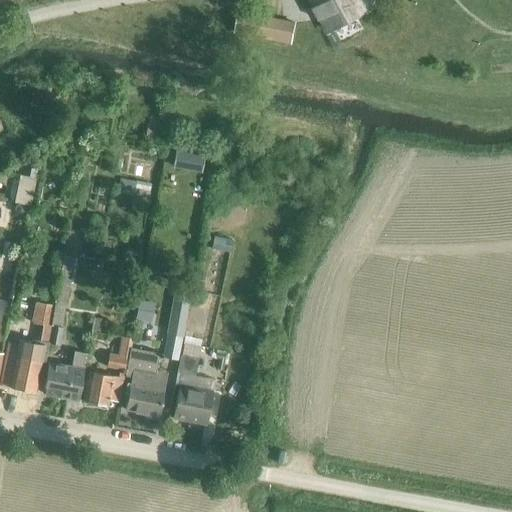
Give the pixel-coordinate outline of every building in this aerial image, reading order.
[(310,0),(328,31),(375,4),(372,0),(310,0)] [(238,12),(234,32),(249,34),(253,15),(238,12)] [(276,39),(276,40),(290,42),(294,23),(280,21),(276,39)] [(47,104),(53,94),(46,90),(40,100),(47,104)] [(155,137),(159,117),(147,115),(142,134),(155,137)] [(34,208),(41,181),(25,176),(17,203),(34,208)] [(118,181),(116,192),(131,195),(146,198),(149,186),(134,183),(134,184),(118,181)] [(20,235),(24,212),(13,210),(9,233),(20,235)] [(214,251),(234,255),(236,242),(216,238),(214,251)] [(49,325),(45,343),(47,343),(58,346),(61,328),(59,327),(72,258),(61,256),(52,305),(49,325)] [(195,298),(203,300),(204,293),(196,291),(195,298)] [(187,296),(173,294),(162,357),(177,360),(187,296)] [(149,320),(152,303),(136,301),(133,318),(149,320)] [(33,302),(29,322),(41,324),(49,325),(52,305),(33,302)] [(99,319),(92,317),(90,329),(97,330),(99,319)] [(6,342),(0,373),(0,385),(9,387),(33,392),(39,360),(43,361),(47,343),(45,343),(49,325),(41,324),(38,342),(30,340),(19,338),(18,344),(6,342)] [(161,339),(163,328),(148,325),(146,336),(161,339)] [(197,359),(199,346),(181,343),(179,355),(197,359)] [(123,369),(127,350),(118,348),(117,356),(107,354),(105,366),(123,369)] [(158,416),(165,374),(154,372),(157,354),(128,349),(123,376),(129,377),(123,409),(158,416)] [(75,400),(84,353),(72,351),(69,366),(47,362),(41,393),(75,400)] [(193,376),(197,359),(179,355),(175,373),(193,376)] [(117,401),(122,373),(117,372),(116,376),(88,371),(83,395),(82,395),(81,399),(82,399),(82,401),(106,405),(106,404),(107,400),(117,401)] [(210,391),(178,385),(171,418),(204,424),(210,391)] [(284,452),(278,450),(275,462),(281,464),(284,452)]
